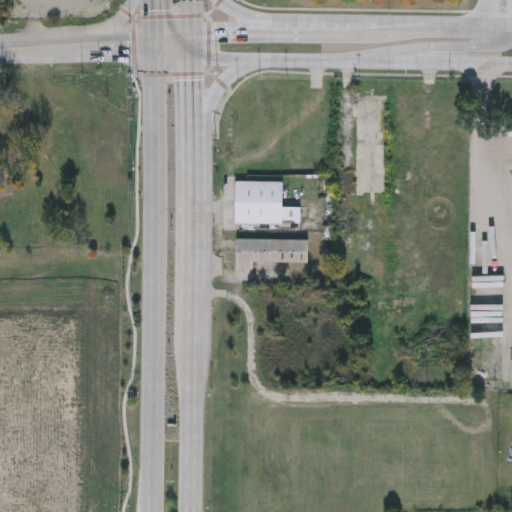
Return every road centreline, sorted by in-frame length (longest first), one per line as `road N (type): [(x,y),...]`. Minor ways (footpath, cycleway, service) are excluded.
road 1 (primary): [(154,45),(153,511)]
road 2 (secondary): [(511,26),(192,32)]
road 3 (secondary): [(193,58),(511,64)]
road 4 (primary): [(470,27),(246,16),(220,0)]
road 5 (primary): [(191,511),(194,329)]
road 6 (tertiary): [(0,51),(154,45)]
road 7 (secondary): [(379,63),(511,35)]
